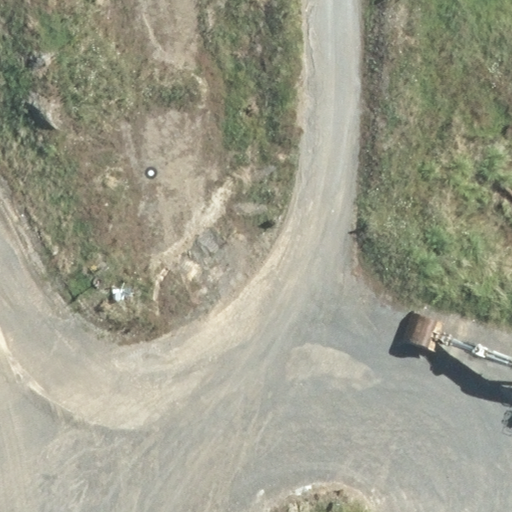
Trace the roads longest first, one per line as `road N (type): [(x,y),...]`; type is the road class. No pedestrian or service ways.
road 1 (track): [(51,511),(126,369),(305,275),(511,321)]
road 2 (track): [(304,0),(305,275)]
